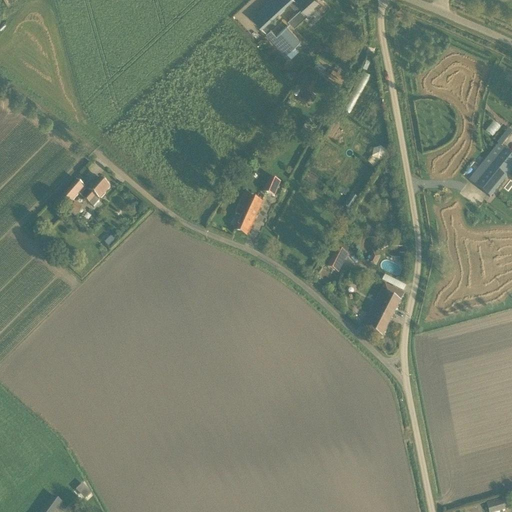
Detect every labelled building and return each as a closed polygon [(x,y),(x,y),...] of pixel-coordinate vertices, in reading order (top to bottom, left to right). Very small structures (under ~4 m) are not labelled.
[(272,0),(253,18),(261,28),(291,0),(272,0)] [(303,19),(308,14),(315,8),(312,6),(318,1),(317,0),(300,0),(298,2),(301,6),(296,12),(303,19)] [(280,32),(276,36),(272,40),(271,41),(285,55),(287,53),(295,45),(299,41),(286,27),(284,28),(281,25),(277,29),(280,32)] [(333,69),(328,76),(340,84),(345,77),(333,69)] [(364,70),(343,108),(350,112),(371,74),(364,70)] [(305,104),(308,99),(312,92),(304,88),(298,99),(305,104)] [(493,121),(485,130),(492,137),(500,127),(493,121)] [(488,198),(511,168),(511,156),(499,146),(470,182),(488,198)] [(372,158),(378,163),(385,161),(387,153),(381,148),(373,150),(372,158)] [(270,178),(264,191),(273,196),(275,192),(277,193),(281,183),(270,178)] [(99,200),(110,188),(100,179),(90,191),(90,192),(87,190),(82,196),(90,203),(94,206),(99,200)] [(74,201),(85,189),(78,182),(66,194),(74,201)] [(247,236),(262,203),(245,195),(237,211),(243,214),(235,231),(247,236)] [(351,214),(355,206),(347,201),(342,209),(351,214)] [(78,221),(86,212),(74,202),(66,211),(78,221)] [(46,209),(42,213),(52,221),(56,216),(46,209)] [(111,236),(105,242),(109,247),(116,242),(111,236)] [(338,273),(348,254),(338,249),(329,267),(338,273)] [(382,338),(404,294),(385,285),(370,315),(368,318),(363,327),(370,330),(382,338)] [(489,511),(500,511),(506,510),(505,507),(509,506),(506,497),(487,503),(489,511)]
